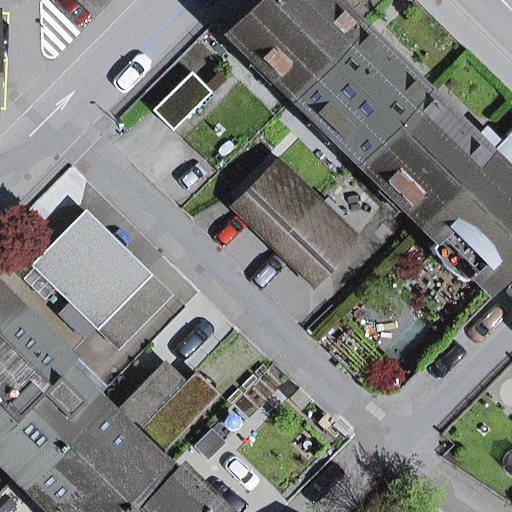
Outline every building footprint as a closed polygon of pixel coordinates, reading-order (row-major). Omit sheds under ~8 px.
[(228,34),(293,99),(358,33),(325,0),(254,0),(239,16),(243,19),(228,34)] [(358,33),(293,99),(356,161),(422,95),(358,33)] [(190,73),(152,112),(172,131),(210,93),(190,73)] [(422,95),(356,161),(420,224),(495,147),(481,133),(471,144),(422,95)] [(511,175),(511,144),(505,137),(495,147),(420,224),(437,241),(429,250),(442,269),(462,282),(471,274),(485,288),(511,260),(511,184),(507,180),(511,175)] [(275,164),(234,205),(274,245),(315,203),(275,164)] [(274,245),(314,284),(355,242),(315,203),(274,245)] [(59,315),(84,339),(95,328),(140,282),(77,221),(35,264),(73,301),(59,315)] [(95,328),(117,350),(170,296),(148,275),(140,282),(95,328)] [(0,425),(58,367),(60,369),(61,368),(67,362),(0,295),(0,425)] [(92,401),(105,388),(73,355),(67,362),(61,368),(92,401)] [(128,408),(143,422),(181,382),(183,381),(164,362),(109,418),(114,422),(128,408)] [(58,367),(0,425),(0,466),(16,482),(93,403),(92,401),(61,368),(60,369),(58,367)] [(130,439),(153,461),(216,395),(194,374),(184,384),(181,382),(143,422),(130,439)] [(93,403),(16,482),(46,511),(56,511),(130,439),(143,422),(128,408),(114,422),(109,418),(93,403)] [(130,439),(56,511),(128,511),(166,474),(165,474),(153,461),(130,439)] [(218,511),(172,467),(165,474),(166,474),(128,511),(218,511)]
